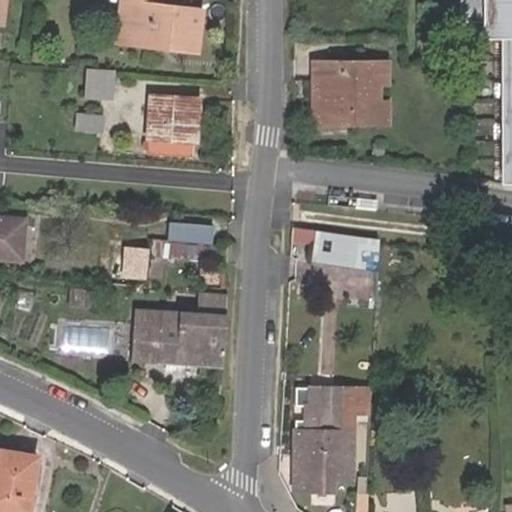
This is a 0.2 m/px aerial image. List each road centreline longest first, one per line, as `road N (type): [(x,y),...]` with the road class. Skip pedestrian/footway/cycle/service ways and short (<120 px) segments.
road 1 (residential): [(270,0),(240,511)]
road 2 (residential): [(0,385),(240,511)]
